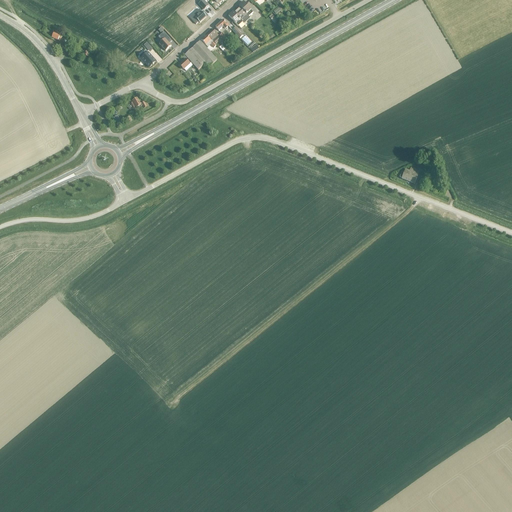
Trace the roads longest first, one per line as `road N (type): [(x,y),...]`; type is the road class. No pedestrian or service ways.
road 1 (unclassified): [(126,200),(258,137),(511,233)]
road 2 (secondary): [(118,153),(394,0)]
road 3 (residential): [(139,84),(187,101),(369,0)]
road 4 (unclassified): [(0,227),(82,219),(126,200)]
road 5 (residential): [(139,84),(237,0)]
road 6 (tertiary): [(80,113),(42,48),(0,15)]
